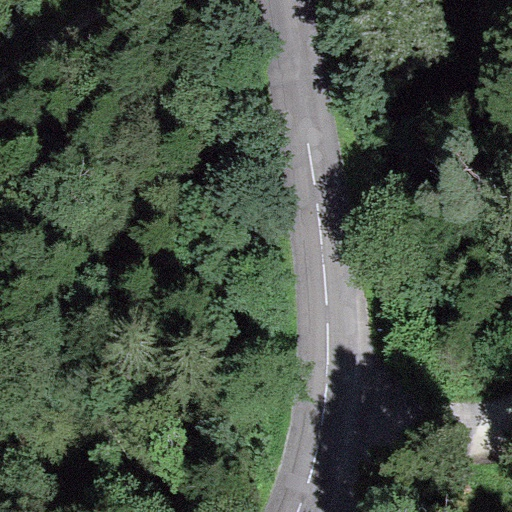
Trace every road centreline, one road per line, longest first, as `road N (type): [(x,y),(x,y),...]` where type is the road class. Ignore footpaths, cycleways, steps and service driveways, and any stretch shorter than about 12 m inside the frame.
road 1 (tertiary): [(289,511),(326,394),(325,303),(279,0)]
road 2 (track): [(511,415),(326,394)]
road 3 (track): [(0,82),(127,0)]
